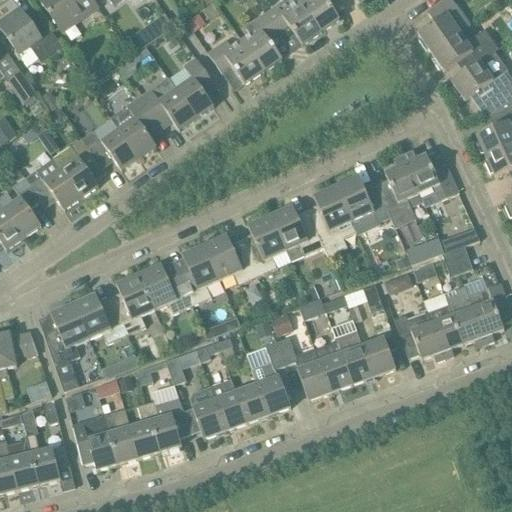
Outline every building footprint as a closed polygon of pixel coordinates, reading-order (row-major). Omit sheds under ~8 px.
[(98,10),(91,0),(42,0),(39,2),(62,35),(98,10)] [(321,35),(299,4),(296,0),(288,0),(265,16),(280,37),(290,30),(302,48),(321,35)] [(332,0),(304,0),(299,4),(321,35),(340,22),(327,4),(332,0)] [(354,0),(360,8),(371,0),(354,0)] [(429,52),(431,55),(460,35),(470,28),(458,11),(450,0),(448,0),(446,2),(427,15),(435,25),(418,36),(422,42),(420,43),(427,54),(429,52)] [(220,16),(214,6),(203,13),(210,23),(220,16)] [(20,11),(0,24),(0,29),(9,42),(20,57),(28,69),(38,61),(42,66),(64,51),(53,36),(42,20),(31,27),(20,11)] [(165,16),(152,25),(162,39),(174,30),(165,16)] [(206,26),(199,16),(188,24),(195,34),(206,26)] [(280,37),(265,16),(246,30),(251,37),(241,44),(264,75),(282,62),(269,44),(280,37)] [(490,57),(498,51),(485,32),(467,45),(460,35),(431,55),(434,59),(432,61),(439,72),(442,70),(444,74),(460,63),(467,73),(480,64),(483,62),(490,57)] [(245,88),(264,75),(241,44),(232,50),(227,43),(224,45),(208,56),(222,76),(232,70),(245,88)] [(498,51),(490,57),(483,62),(480,64),(467,73),(461,77),(452,84),(451,84),(454,88),(452,90),(459,100),(462,99),(465,103),(481,92),(488,102),(481,106),(489,119),(511,108),(511,88),(511,87),(511,86),(511,80),(507,73),(494,55),(498,52),(498,51)] [(177,93),(196,122),(214,109),(202,93),(213,85),(196,61),(185,69),(194,81),(177,93)] [(101,81),(91,67),(80,74),(90,88),(101,81)] [(37,97),(22,75),(8,85),(23,106),(37,97)] [(139,101),(156,125),(167,117),(179,134),(196,122),(177,93),(159,105),(151,93),(139,101)] [(60,109),(54,99),(46,105),(53,114),(60,109)] [(156,125),(139,101),(110,121),(119,133),(139,162),(156,149),(145,133),(156,125)] [(484,155),(486,159),(500,153),(511,147),(511,108),(489,119),(495,130),(477,138),(478,142),(475,144),(481,156),(484,155)] [(5,122),(0,126),(0,145),(2,148),(16,138),(5,122)] [(99,165),(110,157),(121,174),(139,162),(119,133),(101,145),(93,133),(82,141),(99,165)] [(54,161),(81,201),(99,189),(93,181),(104,173),(99,165),(82,141),(54,161)] [(511,147),(500,153),(486,159),(487,162),(485,164),(490,176),(493,175),(495,180),(511,172),(511,147)] [(403,160),(419,197),(431,191),(438,205),(458,196),(442,159),(430,164),(427,158),(418,162),(415,154),(403,160)] [(379,196),(391,221),(396,231),(416,222),(407,202),(419,197),(403,160),(394,164),(397,171),(385,176),(391,190),(379,196)] [(43,207),(54,199),(64,213),(81,201),(54,161),(25,181),(30,189),(43,207)] [(370,230),(391,221),(379,196),(376,187),(364,192),(359,180),(336,189),(352,225),(366,219),(370,230)] [(19,198),(30,189),(25,181),(13,190),(19,198)] [(336,189),(314,200),(320,212),(309,217),(324,250),(328,259),(347,250),(344,242),(357,236),(352,225),(336,189)] [(0,201),(0,206),(4,213),(24,241),(41,229),(30,213),(21,200),(14,206),(7,196),(0,201)] [(0,244),(6,253),(24,241),(4,213),(0,206),(0,244)] [(271,219),(286,254),(300,248),(305,259),(324,250),(309,217),(299,222),(293,209),(271,219)] [(286,254),(271,219),(248,229),(254,242),(243,246),(258,280),(278,271),(273,260),(286,254)] [(205,248),(221,284),(234,278),(239,289),(258,280),(243,246),(233,251),(227,238),(205,248)] [(441,245),(446,256),(458,251),(454,241),(441,245)] [(188,271),(178,276),(184,289),(193,309),(212,301),(207,290),(221,284),(205,248),(182,258),(188,271)] [(446,269),(469,261),(465,249),(458,251),(446,256),(442,257),(446,269)] [(407,258),(397,263),(401,271),(411,267),(407,258)] [(469,261),(446,269),(451,280),(454,279),(473,272),(469,261)] [(434,267),(424,270),(428,282),(438,278),(434,267)] [(193,309),(184,289),(178,276),(167,281),(162,268),(139,278),(155,313),(168,307),(173,318),(193,309)] [(413,289),(408,276),(385,285),(389,297),(413,289)] [(346,277),(338,280),(343,291),(351,288),(346,277)] [(122,301),(112,305),(127,339),(146,330),(141,319),(155,313),(139,278),(117,288),(122,301)] [(465,290),(470,305),(486,347),(495,344),(492,337),(504,333),(502,327),(511,323),(511,319),(504,297),(500,287),(469,299),(465,290)] [(384,312),(375,288),(363,292),(372,316),(384,312)] [(304,293),(310,305),(319,301),(314,289),(304,293)] [(456,298),(446,301),(452,319),(463,348),(474,344),(477,350),(486,347),(470,305),(465,290),(455,294),(456,298)] [(127,339),(112,305),(102,310),(96,297),(73,307),(89,342),(103,336),(107,347),(127,339)] [(448,307),(428,314),(445,362),(454,358),(452,352),(463,348),(452,319),(446,301),(446,302),(448,307)] [(338,311),(335,303),(323,307),(326,315),(338,311)] [(76,348),(89,342),(73,307),(51,317),(57,330),(45,335),(60,369),(78,360),(81,359),(76,348)] [(318,319),(313,307),(301,312),(305,324),(318,319)] [(281,308),(273,312),(276,318),(283,315),(281,308)] [(436,365),(445,362),(428,314),(407,322),(405,318),(394,322),(409,362),(420,357),(422,363),(434,358),(436,365)] [(293,333),(287,317),(271,323),(277,339),(293,333)] [(237,321),(227,324),(230,334),(241,330),(237,321)] [(268,326),(257,330),(261,342),(272,338),(268,326)] [(220,338),(217,330),(207,334),(210,342),(220,338)] [(353,388),(374,380),(362,349),(357,333),(335,341),(336,344),(353,388)] [(16,334),(0,337),(0,383),(5,402),(13,401),(9,377),(8,378),(6,371),(17,369),(15,357),(21,356),(29,361),(38,357),(30,335),(17,338),(16,334)] [(204,337),(195,341),(198,346),(207,342),(204,337)] [(393,338),(362,349),(374,380),(396,372),(389,354),(398,351),(393,338)] [(230,341),(218,345),(221,354),(233,349),(230,341)] [(277,345),(286,369),(295,365),(309,404),(331,396),(315,352),(296,359),(289,341),(277,345)] [(331,396),(353,388),(336,344),(315,352),(331,396)] [(209,358),(221,354),(218,345),(197,353),(201,365),(211,362),(209,358)] [(286,369),(277,345),(265,349),(271,365),(274,373),(286,369)] [(138,364),(136,359),(120,364),(123,373),(139,367),(138,364)] [(186,384),(178,360),(166,365),(174,388),(186,384)] [(271,365),(252,372),(258,387),(269,418),(291,410),(284,392),(280,379),(277,380),(274,373),(271,365)] [(148,373),(138,376),(142,388),(152,385),(148,373)] [(74,376),(60,381),(65,395),(79,390),(74,376)] [(130,380),(119,384),(123,395),(134,391),(130,380)] [(226,434),(248,426),(236,395),(231,382),(210,390),(226,434)] [(105,400),(120,395),(117,384),(102,389),(105,400)] [(236,395),(248,426),(269,418),(258,387),(236,395)] [(226,434),(210,390),(193,396),(189,402),(193,411),(197,423),(204,442),(226,434)] [(146,407),(160,455),(182,449),(179,441),(192,437),(184,414),(183,415),(179,401),(156,408),(155,404),(146,407)] [(59,425),(54,405),(44,407),(49,427),(59,425)] [(130,430),(140,461),(160,455),(146,407),(138,409),(143,426),(130,430)] [(25,429),(27,439),(39,488),(61,483),(59,475),(71,472),(65,448),(46,453),(40,454),(36,437),(35,437),(29,415),(22,417),(25,429)] [(104,419),(118,468),(140,461),(130,430),(118,434),(113,416),(104,419)] [(2,428),(4,434),(25,429),(21,417),(1,424),(2,428)] [(118,468),(104,419),(72,428),(82,469),(94,465),(97,474),(118,468)] [(7,450),(10,462),(18,494),(39,488),(27,439),(21,441),(22,446),(7,450)] [(0,498),(18,494),(10,462),(7,450),(6,444),(0,445),(0,498)]
